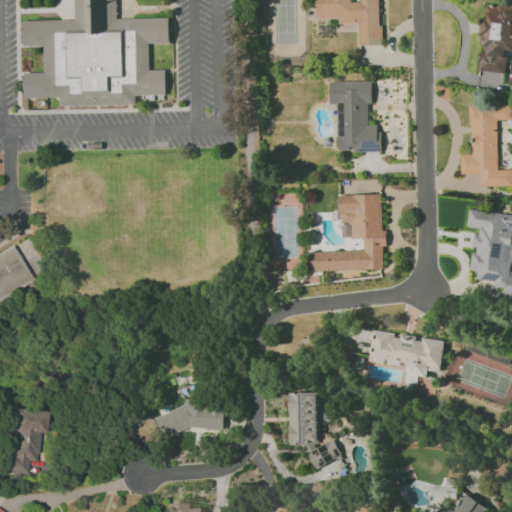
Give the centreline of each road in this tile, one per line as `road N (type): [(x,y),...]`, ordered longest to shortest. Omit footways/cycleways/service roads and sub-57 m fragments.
road 1 (residential): [(249,0),(259,302),(269,320),(254,342),(255,433),(244,457),(224,470),(143,477)]
road 2 (residential): [(421,0),(426,293),(286,310),(269,320)]
